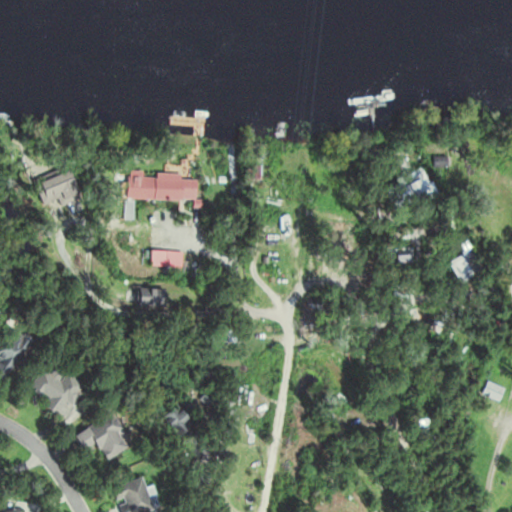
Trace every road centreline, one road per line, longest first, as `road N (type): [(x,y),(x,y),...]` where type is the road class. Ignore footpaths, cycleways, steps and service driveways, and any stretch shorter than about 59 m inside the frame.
road 1 (residential): [(289,335),(260,511)]
road 2 (residential): [(0,423),(36,449),(79,511)]
